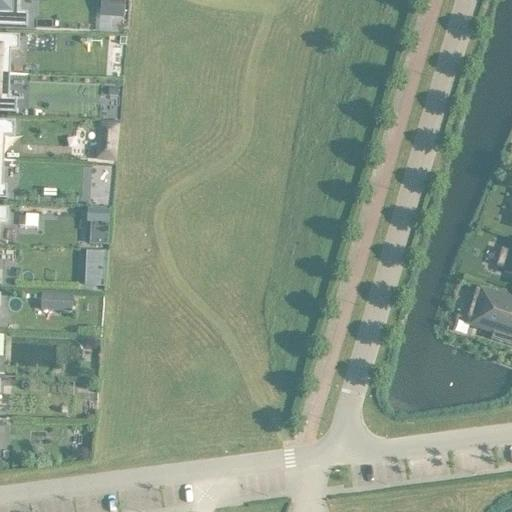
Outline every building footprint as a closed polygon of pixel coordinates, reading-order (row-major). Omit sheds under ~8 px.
[(0,0),(0,26),(26,28),(27,14),(19,14),(19,0),(0,0)] [(103,0),(103,17),(124,18),(125,0),(103,0)] [(0,74),(9,75),(10,51),(18,51),(19,37),(0,36),(0,74)] [(8,100),(9,75),(0,74),(0,113),(16,114),(16,100),(8,100)] [(0,161),(3,162),(4,136),(13,137),(14,123),(0,122),(0,161)] [(99,123),(98,136),(118,137),(119,125),(99,123)] [(88,210),(88,224),(91,224),(90,245),(108,245),(109,211),(88,210)] [(511,250),(511,253),(502,250),(497,267),(506,270),(505,273),(511,275),(511,250)] [(86,274),(86,287),(103,287),(104,274),(86,274)] [(468,318),(495,327),(491,340),(511,346),(511,300),(477,289),(468,318)] [(61,295),(61,313),(72,313),(72,295),(61,295)]
